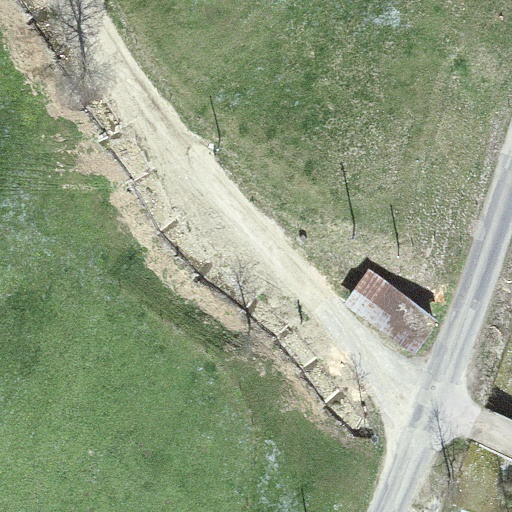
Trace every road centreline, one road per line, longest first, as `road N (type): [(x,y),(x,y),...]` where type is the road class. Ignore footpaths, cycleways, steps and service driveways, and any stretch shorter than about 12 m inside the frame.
road 1 (track): [(77,0),(105,62),(359,356),(428,407),(511,445)]
road 2 (unclassified): [(511,182),(385,511)]
